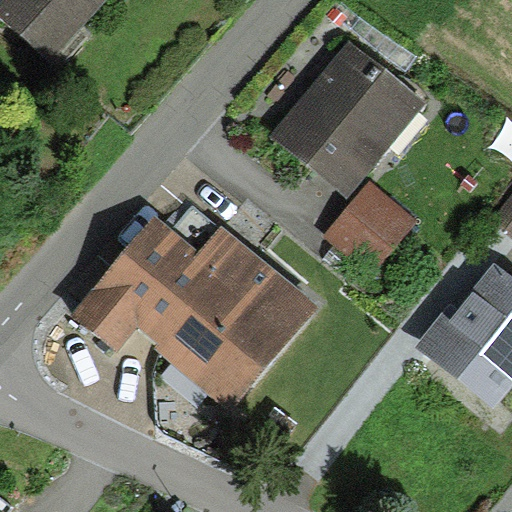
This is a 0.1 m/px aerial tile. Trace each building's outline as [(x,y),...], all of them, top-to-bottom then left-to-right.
[(0,0),(0,26),(48,70),(112,0),(0,0)] [(427,107),(351,47),(307,102),(272,147),(348,207),(427,107)] [(414,223),(374,188),(326,244),(367,278),(414,223)] [(511,198),(492,227),(511,240),(511,198)] [(266,267),(224,231),(198,263),(157,227),(74,323),(114,358),(133,335),(229,417),(319,314),(266,267)] [(511,295),(490,279),(455,325),(444,316),(410,360),(486,417),(511,382),(511,295)]
